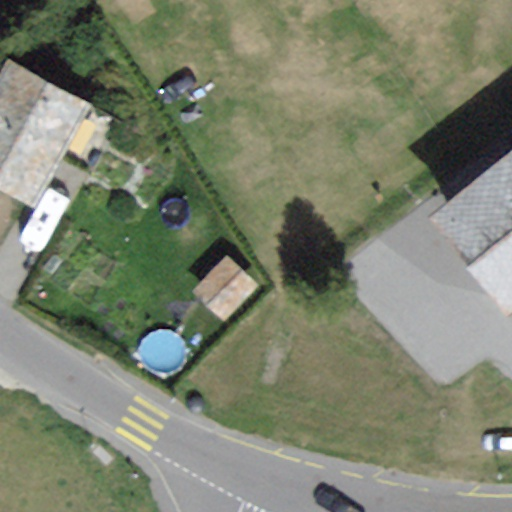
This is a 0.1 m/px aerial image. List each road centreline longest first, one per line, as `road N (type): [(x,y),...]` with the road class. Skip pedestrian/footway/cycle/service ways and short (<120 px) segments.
road 1 (unclassified): [(250,476),(146,423),(0,331)]
road 2 (unclassified): [(369,511),(250,476)]
